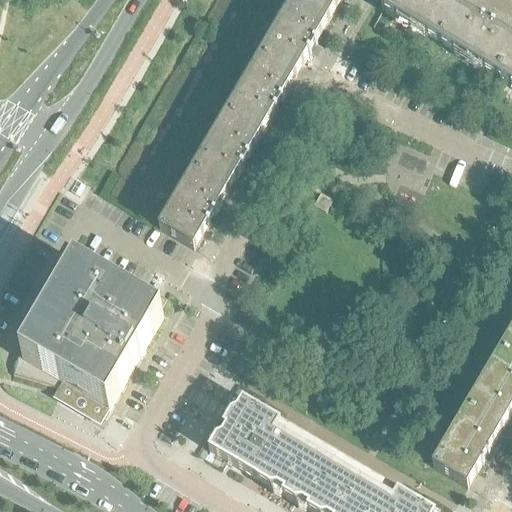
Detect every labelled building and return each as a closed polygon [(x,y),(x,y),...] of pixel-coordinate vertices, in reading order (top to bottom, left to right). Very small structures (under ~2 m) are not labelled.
[(295,0),(294,2),(329,23),(342,0),(345,0),(346,1),(346,0),(295,0)] [(388,0),(382,12),(439,46),(460,11),(440,0),(388,0)] [(294,2),(261,59),(295,80),(309,56),(313,59),(319,49),(315,46),(329,23),(294,2)] [(439,46),(497,80),(511,54),(511,41),(493,31),(496,27),(486,22),(484,25),(460,11),(439,46)] [(511,54),(497,80),(511,88),(511,54)] [(282,103),(295,80),(261,59),(228,116),(262,136),(276,112),(280,114),(285,105),(282,103)] [(228,116),(194,174),(228,194),(242,170),(246,173),(252,163),(248,160),(262,136),(228,116)] [(160,232),(194,252),(209,227),(213,230),(218,220),(214,218),(228,194),(194,174),(160,232)] [(84,188),(80,186),(74,196),(79,198),(84,188)] [(321,196),(317,203),(314,208),(325,215),(333,203),(321,196)] [(24,339),(13,377),(79,396),(80,395),(105,411),(109,413),(163,321),(158,318),(160,313),(167,302),(166,302),(154,295),(80,251),(75,248),(56,280),(65,285),(58,297),(55,296),(53,305),(45,303),(40,322),(34,321),(29,340),(24,339)] [(511,335),(500,356),(511,363),(511,335)] [(511,363),(500,356),(466,414),(500,434),(511,414),(511,363)] [(216,440),(209,453),(228,464),(246,475),(245,475),(248,477),(250,477),(268,487),(268,488),(271,490),(272,490),(283,496),(282,497),(296,505),(297,505),(297,504),(307,511),(428,511),(419,506),(398,494),(395,498),(279,429),(281,425),(260,413),(243,403),(241,405),(242,406),(237,413),(237,412),(231,415),(223,429),(227,431),(223,438),(222,437),(216,440)] [(433,469),(467,490),(481,467),(484,469),(490,460),(486,458),(500,434),(466,414),(433,469)]
